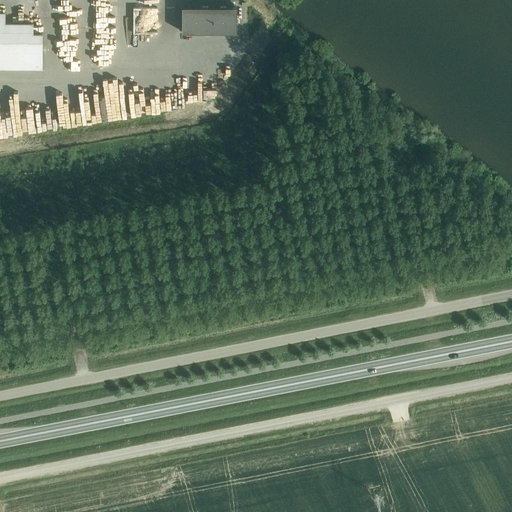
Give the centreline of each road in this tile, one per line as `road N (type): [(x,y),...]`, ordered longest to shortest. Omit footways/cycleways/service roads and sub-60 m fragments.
road 1 (trunk): [(0,443),(511,340)]
road 2 (unclassified): [(0,396),(511,294)]
road 3 (unclassified): [(0,478),(511,378)]
